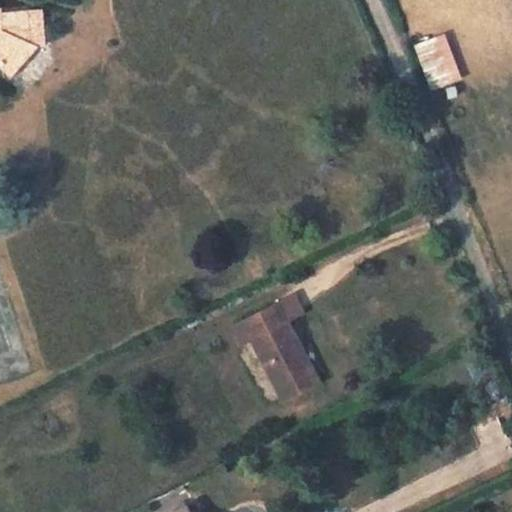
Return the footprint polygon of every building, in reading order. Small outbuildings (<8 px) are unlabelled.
[(0,66),(5,73),(32,41),(24,37),(20,7),(0,8),(0,66)] [(431,90),(461,78),(443,33),(413,45),(431,90)] [(287,318),(277,299),(269,303),(279,322),(287,318)] [(279,322),(269,303),(231,324),(240,342),(251,337),(283,396),(321,376),(313,362),(306,365),(293,341),(298,339),(287,318),(279,322)] [(191,511),(188,503),(170,511),(191,511)]
